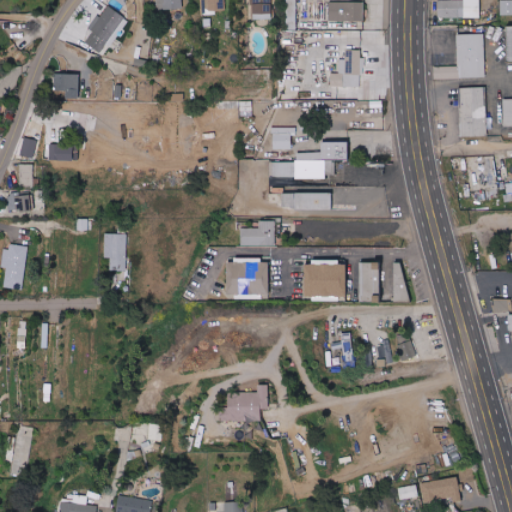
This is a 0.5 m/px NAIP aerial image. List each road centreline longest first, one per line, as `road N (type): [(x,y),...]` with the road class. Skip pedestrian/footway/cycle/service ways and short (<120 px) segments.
road 1 (tertiary): [(511,490),(432,232),(413,120),(408,0)]
road 2 (residential): [(0,166),(37,65),(74,0)]
road 3 (residential): [(304,314),(458,311)]
